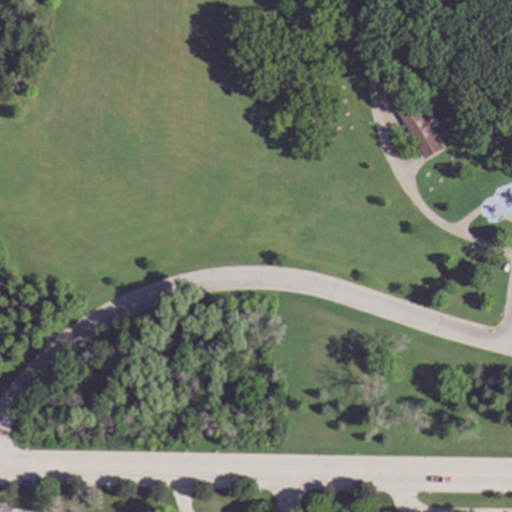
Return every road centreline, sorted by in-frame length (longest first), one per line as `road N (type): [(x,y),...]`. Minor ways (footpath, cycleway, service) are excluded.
road 1 (residential): [(0,420),(10,399),(72,340),(173,286),(288,280),(511,344)]
road 2 (tertiary): [(511,474),(0,465)]
